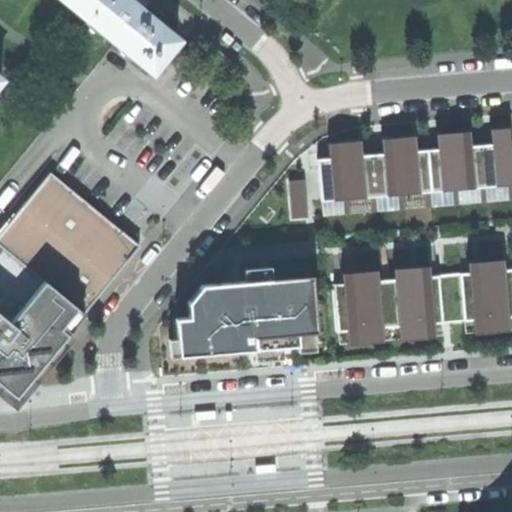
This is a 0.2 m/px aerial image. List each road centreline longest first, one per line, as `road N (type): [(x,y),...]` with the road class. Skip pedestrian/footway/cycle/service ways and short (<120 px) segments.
road 1 (residential): [(0,506),(511,462)]
road 2 (residential): [(511,372),(115,408)]
road 3 (residential): [(301,105),(118,321),(110,350),(115,408)]
road 4 (residential): [(511,80),(301,105)]
road 5 (residential): [(301,105),(278,59),(210,0)]
